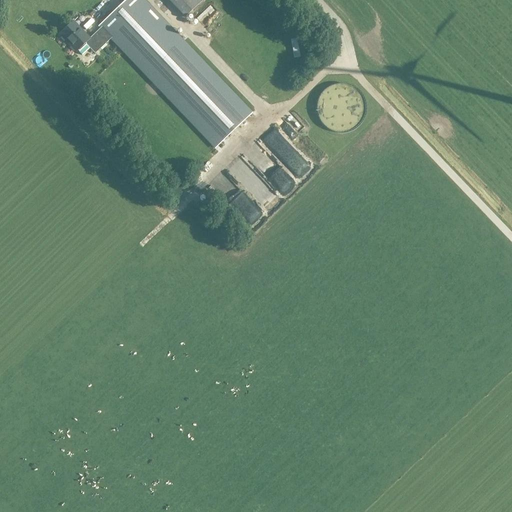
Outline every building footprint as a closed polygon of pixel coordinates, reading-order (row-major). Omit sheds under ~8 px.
[(100,29),(110,40),(215,149),(251,114),(142,0),(126,0),(98,27),(100,29)] [(167,0),(185,18),(203,0),(167,0)] [(79,29),(73,22),(59,35),(76,53),(77,51),(82,56),(89,49),(95,55),(110,40),(100,29),(88,41),(78,30),(79,29)] [(80,93),(76,96),(80,101),(84,98),(80,93)] [(258,205),(271,196),(252,171),(254,170),(241,154),(223,167),(230,176),(234,173),(238,177),(237,178),(258,205)] [(226,194),(234,186),(231,183),(223,190),(226,194)] [(190,204),(193,198),(187,195),(184,200),(190,204)] [(249,221),(255,214),(235,195),(228,202),(249,221)]
